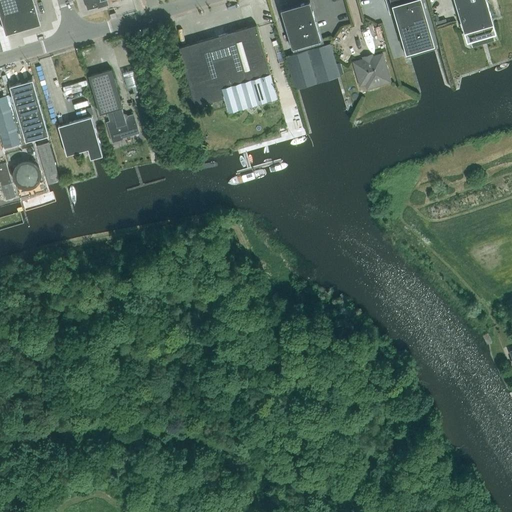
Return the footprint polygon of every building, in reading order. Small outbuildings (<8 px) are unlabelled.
[(0,0),(0,12),(6,33),(6,34),(8,33),(16,31),(18,30),(41,24),(40,22),(34,0),(0,0)] [(85,0),(88,9),(98,6),(106,3),(105,0),(85,0)] [(436,47),(422,0),(390,0),(391,4),(387,5),(390,13),(394,12),(406,56),(409,55),(421,51),(433,48),(436,47)] [(493,23),(486,0),(454,0),(460,19),(462,18),(467,35),(472,38),(490,33),(492,27),(491,23),(493,23)] [(292,48),(321,39),(310,1),(281,9),(292,48)] [(178,47),(196,105),(234,94),(237,104),(276,92),(256,24),(178,47)] [(308,49),(317,82),(327,79),(337,76),(340,76),(330,43),(308,49)] [(285,56),(295,89),(298,88),(308,85),(317,82),(308,49),(285,56)] [(365,76),(368,87),(389,81),(382,54),(354,62),(356,70),(355,71),(357,77),(359,78),(365,76)] [(100,114),(107,112),(110,121),(107,122),(113,141),(122,138),(122,137),(138,132),(133,114),(124,117),(121,107),(123,107),(112,68),(88,75),(100,114)] [(10,86),(26,141),(34,138),(41,136),(48,134),(49,134),(33,79),(10,86)] [(6,96),(0,97),(0,134),(4,148),(20,144),(6,96)] [(91,158),(92,158),(97,156),(101,155),(103,155),(92,115),(58,125),(67,155),(88,148),(91,158)] [(16,165),(13,166),(14,169),(18,184),(18,185),(21,187),(22,187),(38,183),(40,179),(36,162),(35,160),(33,161),(16,165)] [(6,162),(0,163),(0,177),(2,184),(12,181),(6,162)] [(12,183),(2,186),(4,193),(14,190),(12,183)] [(9,205),(0,207),(0,218),(12,215),(9,205)]
